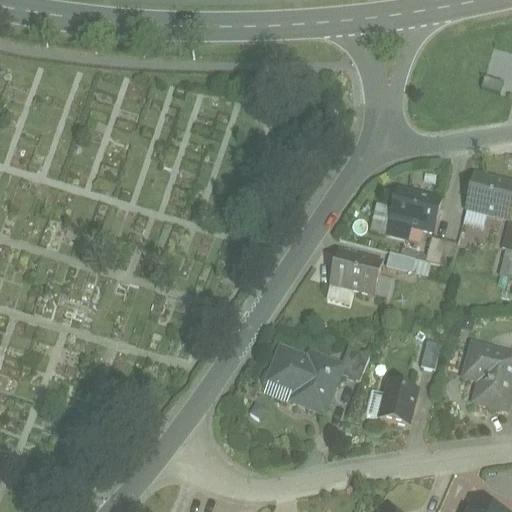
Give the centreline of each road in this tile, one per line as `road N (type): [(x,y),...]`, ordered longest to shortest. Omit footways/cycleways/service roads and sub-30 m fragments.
road 1 (secondary): [(393,14),(256,28),(111,24),(0,8)]
road 2 (residential): [(175,434),(383,138)]
road 3 (residential): [(511,450),(282,489),(222,470),(175,434)]
road 4 (residential): [(383,138),(441,143),(511,134)]
road 5 (residential): [(383,138),(393,14)]
